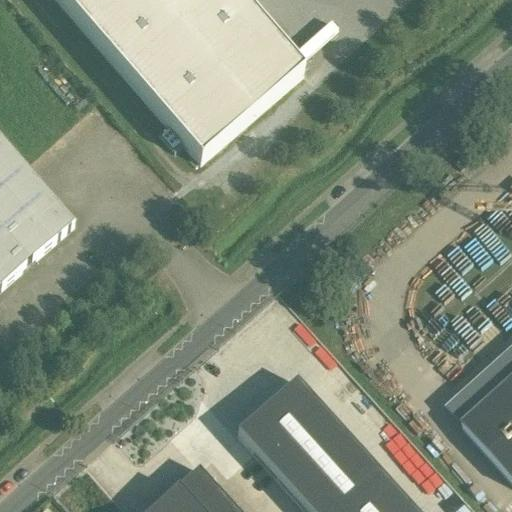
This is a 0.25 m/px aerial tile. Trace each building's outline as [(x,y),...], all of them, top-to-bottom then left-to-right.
[(232,0),(50,0),(196,166),(300,76),(232,0)] [(0,295),(73,232),(0,147),(0,295)] [(511,356),(464,401),(463,406),(477,422),(463,434),(511,488),(511,356)] [(408,511),(295,387),(236,440),(301,511),(408,511)] [(230,511),(198,476),(177,494),(192,511),(230,511)] [(192,511),(177,494),(157,511),(192,511)]
